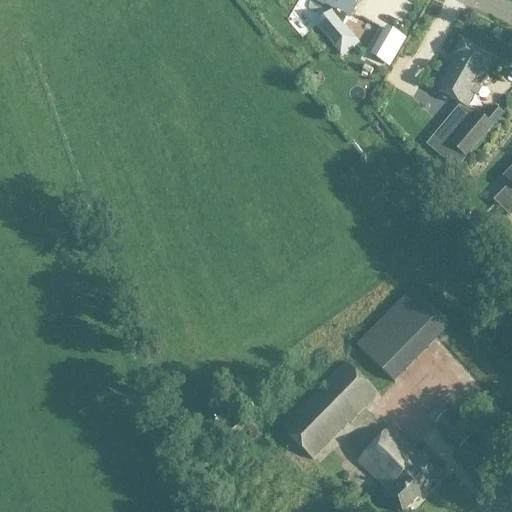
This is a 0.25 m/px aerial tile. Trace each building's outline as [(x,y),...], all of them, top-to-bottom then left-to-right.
[(344,27),(349,18),(351,19),(361,0),(314,0),(325,6),(326,5),(339,12),(334,15),(334,14),(318,27),(344,58),(359,45),(344,27)] [(390,66),(406,38),(388,27),(372,55),(390,66)] [(435,90),(456,102),(484,53),(462,41),(435,90)] [(484,53),(456,102),(467,108),(495,59),(484,53)] [(496,123),(503,114),(495,107),(488,116),(496,123)] [(456,171),(493,126),(474,112),(451,141),(441,134),(429,149),(456,171)] [(511,168),(500,182),(511,193),(511,168)] [(451,326),(412,288),(356,346),(394,384),(451,326)] [(313,460),(378,395),(346,364),(325,383),(330,389),(321,398),(315,393),(280,428),(313,460)] [(418,404),(424,413),(440,402),(434,393),(418,404)] [(449,411),(434,425),(459,450),(473,436),(449,411)] [(406,511),(443,474),(425,456),(422,460),(391,430),(359,463),(386,490),(381,495),(398,511),(406,511)]
